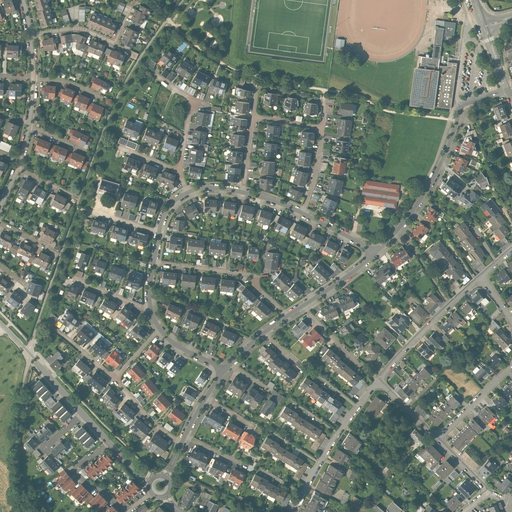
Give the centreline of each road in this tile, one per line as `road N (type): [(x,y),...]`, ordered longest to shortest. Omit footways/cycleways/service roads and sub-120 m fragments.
road 1 (residential): [(375,252),(434,175),(463,105),(507,88)]
road 2 (residential): [(181,443),(49,325)]
road 3 (residential): [(293,511),(337,433),(379,381)]
road 4 (residential): [(286,315),(255,275),(155,261)]
road 5 (residential): [(224,369),(177,349),(159,331),(148,307),(155,261)]
road 6 (residential): [(379,381),(480,278)]
road 7 (residential): [(155,261),(158,230),(186,192),(243,190)]
road 8 (residential): [(32,78),(28,127),(0,206)]
road 9 (tertiary): [(0,325),(83,414)]
